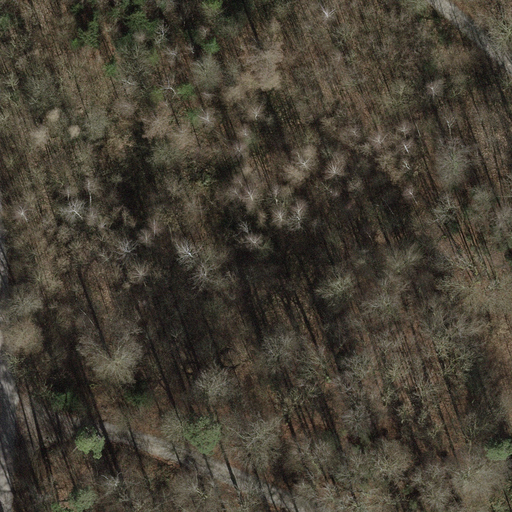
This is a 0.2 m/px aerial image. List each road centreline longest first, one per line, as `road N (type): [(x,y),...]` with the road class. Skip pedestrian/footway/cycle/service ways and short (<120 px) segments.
road 1 (track): [(6,425),(102,426),(313,511)]
road 2 (track): [(5,511),(0,263)]
